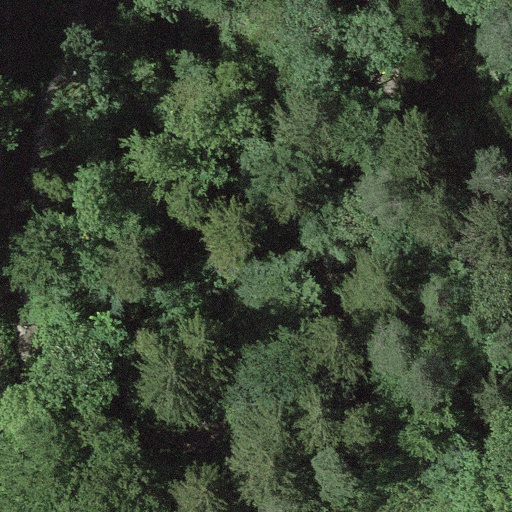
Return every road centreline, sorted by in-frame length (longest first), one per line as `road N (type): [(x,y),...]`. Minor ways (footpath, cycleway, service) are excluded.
road 1 (track): [(419,0),(379,86),(362,202),(280,354),(200,440),(168,511)]
road 2 (track): [(0,136),(30,18),(27,0)]
